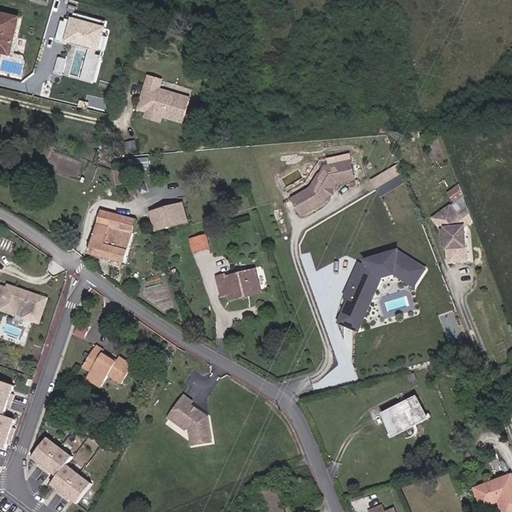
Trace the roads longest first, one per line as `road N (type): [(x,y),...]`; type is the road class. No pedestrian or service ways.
road 1 (unclassified): [(91,275),(271,385),(300,412),(341,511)]
road 2 (residential): [(91,275),(70,305),(9,483)]
road 3 (unknown): [(271,385),(308,386),(339,370),(332,280),(351,261)]
road 4 (unknown): [(333,333),(305,235),(368,190)]
